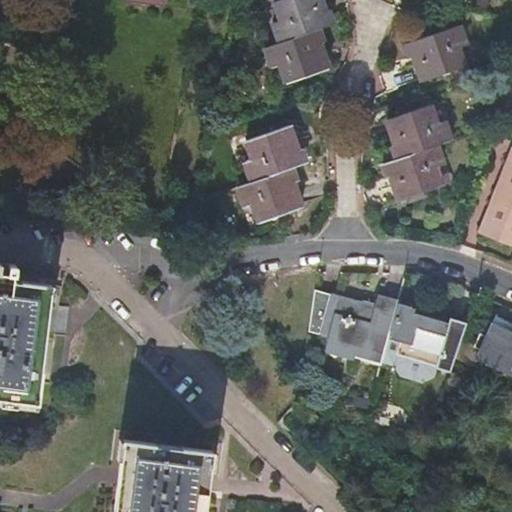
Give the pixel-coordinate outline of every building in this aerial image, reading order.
[(284,0),(275,3),(281,22),(272,26),(278,44),(265,48),(271,67),(278,65),(284,84),(327,70),(319,46),(322,45),(318,32),(332,27),(319,0),(284,0)] [(458,33),(404,50),(409,64),(413,63),(420,87),(463,74),(457,55),(464,53),(458,33)] [(433,152),(447,147),(441,128),(434,131),(427,113),(385,127),(393,150),(389,152),(394,165),(380,170),(385,184),(388,182),(397,208),(438,194),(431,174),(440,172),(433,152)] [(291,129),(250,143),(256,161),(247,163),(255,183),(241,188),(248,207),(254,205),(261,224),(303,209),(295,185),(298,184),(294,170),(307,165),(303,152),(299,153),(291,129)] [(502,175),(511,178),(511,149),(511,150),(502,175)] [(511,178),(502,175),(480,232),(511,243),(511,178)] [(0,399),(37,404),(52,288),(15,284),(16,268),(10,267),(8,275),(0,273),(1,266),(0,265),(0,399)] [(367,305),(315,289),(310,327),(329,333),(327,341),(382,356),(387,338),(396,304),(397,303),(379,297),(376,311),(366,308),(367,305)] [(458,344),(465,322),(449,318),(447,324),(411,314),(413,309),(396,304),(387,338),(398,341),(395,355),(434,366),(434,368),(448,372),(453,356),(458,344)] [(469,349),(475,351),(473,358),(511,375),(511,324),(492,316),(483,337),(476,334),(469,349)] [(453,356),(471,364),(473,358),(475,351),(469,349),(458,344),(453,356)] [(118,478),(112,511),(204,511),(212,455),(122,444),(118,478)]
